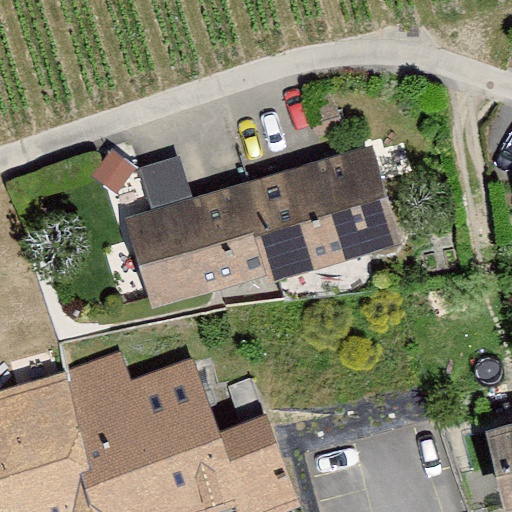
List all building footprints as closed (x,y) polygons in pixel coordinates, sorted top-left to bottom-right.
[(121,212),(153,199),(134,148),(101,160),(121,212)] [(405,243),(378,148),(250,185),(251,190),(275,273),(277,280),(405,243)] [(251,190),(136,222),(159,306),(275,273),(251,190)] [(0,511),(231,511),(242,508),(243,511),(293,511),(304,508),(253,380),(233,388),(246,424),(227,431),(198,365),(137,388),(121,352),(0,394),(0,511)] [(511,429),(494,434),(511,508),(511,507),(511,429)]
